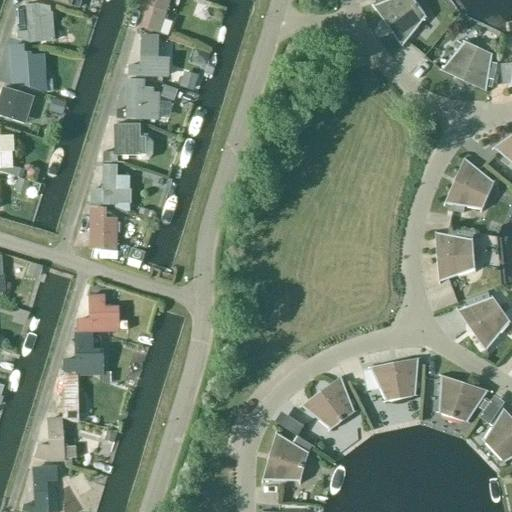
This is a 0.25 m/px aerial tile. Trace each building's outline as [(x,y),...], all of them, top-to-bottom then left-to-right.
[(46,0),(69,7),(69,6),(77,9),(80,0),(46,0)] [(158,34),(168,0),(154,0),(144,29),(158,34)] [(425,18),(412,0),(384,0),(386,2),(373,7),(402,47),(425,18)] [(36,4),(23,6),(26,31),(11,33),(12,44),(26,41),(27,45),(53,43),(50,13),(49,13),(48,8),(36,4)] [(126,65),(125,77),(166,78),(166,58),(156,57),(157,37),(138,36),(137,66),(126,65)] [(492,55),(464,42),(440,72),(485,92),(492,55)] [(25,68),(23,44),(9,45),(11,84),(23,83),(23,85),(46,93),(45,79),(39,79),(39,68),(25,68)] [(511,87),(511,63),(500,65),(503,85),(511,85),(510,88),(511,87)] [(142,81),(125,80),(123,119),(157,121),(158,94),(152,94),(152,89),(142,88),(142,81)] [(32,98),(0,88),(0,117),(24,125),(32,98)] [(436,133),(433,122),(422,125),(425,136),(436,133)] [(112,125),(112,153),(101,152),(101,162),(115,162),(115,157),(136,156),(136,161),(146,162),(152,156),(151,142),(147,138),(142,137),(137,137),(137,124),(112,125)] [(511,135),(493,149),(511,165),(511,135)] [(493,183),(464,160),(444,205),(452,206),(451,212),(463,214),(464,208),(481,211),(493,183)] [(100,189),(88,189),(88,205),(101,205),(101,206),(113,206),(113,204),(128,204),(128,190),(115,189),(115,165),(100,165),(100,189)] [(104,208),(87,208),(87,250),(115,250),(115,219),(104,218),(104,208)] [(448,236),(435,234),(438,283),(474,270),(472,241),(470,240),(472,234),(449,229),(448,236)] [(74,319),(74,333),(74,334),(91,333),(117,333),(117,307),(103,307),(103,295),(86,296),(87,319),(74,319)] [(485,301),(482,295),(464,302),(466,308),(457,311),(485,351),(509,322),(492,298),(485,301)] [(62,374),(71,376),(75,376),(75,377),(101,376),(101,349),(92,350),(91,333),(74,334),(74,333),(73,333),(72,359),(61,359),(62,374)] [(415,397),(418,359),(370,368),(371,371),(363,372),(367,392),(380,389),(386,402),(415,397)] [(71,376),(59,376),(60,419),(75,424),(78,423),(75,377),(75,376),(71,376)] [(487,392),(441,376),(438,414),(467,423),(477,408),(484,412),(492,400),(485,395),(487,392)] [(354,413),(340,378),(301,407),(330,431),(354,413)] [(511,459),(511,418),(503,410),(483,442),(504,464),(511,459)] [(60,419),(45,419),(46,446),(36,445),(33,458),(48,462),(48,464),(63,463),(60,419)] [(293,444),(276,434),(262,481),(300,482),(308,453),(312,446),(298,437),(293,444)] [(56,482),(55,466),(30,468),(32,511),(47,511),(45,482),(56,482)]
